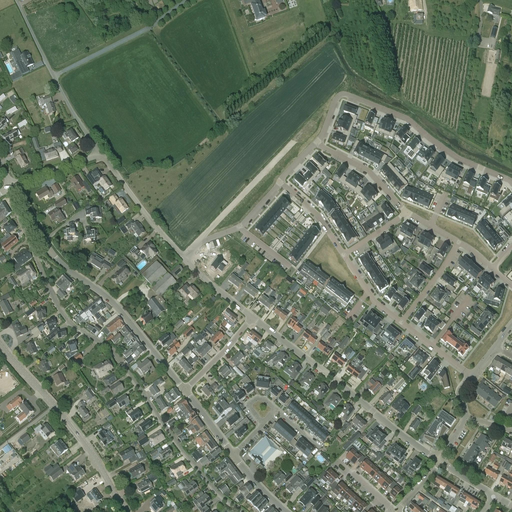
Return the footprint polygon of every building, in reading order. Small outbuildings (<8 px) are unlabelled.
[(263,12),(259,2),(263,0),(274,0),(276,5),(283,3),(282,0),(249,0),(252,7),(251,7),(254,16),(253,17),(254,20),(256,21),(257,23),(265,20),(265,18),(266,17),(264,12),(263,12)] [(409,0),(411,11),(414,11),(420,11),(423,10),(421,0),(409,0)] [(493,15),(499,16),(501,9),(494,7),(489,6),(487,13),(493,14),(492,15),(493,15)] [(417,15),(417,16),(414,16),(414,24),(423,24),(423,22),(424,21),(423,15),(417,15)] [(28,53),(20,56),(26,68),(33,65),(28,53)] [(38,97),(36,98),(39,107),(42,107),(42,106),(44,105),(44,104),(46,104),(47,107),(49,115),(56,112),(53,104),(52,102),(50,96),(42,99),(43,99),(39,100),(38,97)] [(17,110),(15,107),(6,112),(8,116),(17,110)] [(345,107),(344,111),(344,112),(351,115),(350,118),(356,120),(357,117),(355,116),(357,111),(356,110),(352,108),(352,109),(346,107),(346,108),(345,107)] [(370,115),(365,127),(370,130),(373,132),(376,126),(372,124),(375,117),(374,116),(371,114),(371,115),(370,115)] [(0,131),(7,125),(6,124),(8,122),(5,118),(3,120),(2,120),(0,121),(0,131)] [(340,121),(339,124),(352,128),(354,123),(355,123),(356,120),(350,118),(348,121),(342,118),(341,121),(340,121)] [(25,120),(18,125),(20,129),(28,124),(25,120)] [(377,126),(375,133),(378,134),(378,133),(384,135),(389,123),(386,121),(386,122),(383,121),(380,128),(377,126)] [(389,123),(384,135),(389,137),(389,138),(392,139),(394,133),(391,132),(394,125),(392,124),(389,123)] [(339,127),(338,129),(344,132),(343,135),(349,137),(350,134),(352,128),(339,124),(338,127),(339,127)] [(15,131),(3,137),(4,139),(6,143),(7,144),(18,137),(18,136),(20,135),(18,130),(15,132),(15,131)] [(63,133),(62,134),(62,135),(62,136),(65,140),(68,138),(72,143),(79,139),(72,130),(66,134),(65,133),(63,133)] [(403,130),(396,138),(401,141),(405,145),(410,140),(406,136),(407,135),(408,134),(406,132),(404,130),(403,130)] [(334,136),(333,140),(334,140),(333,141),(339,143),(339,144),(343,145),(343,144),(346,146),(348,140),(349,137),(343,135),(342,138),(335,135),(335,136),(334,136)] [(410,146),(408,148),(412,152),(408,156),(412,160),(419,151),(416,149),(420,144),(415,140),(412,143),(410,145),(410,146)] [(357,148),(354,154),(359,156),(365,145),(357,141),(354,147),(357,148)] [(62,152),(60,145),(54,147),(55,149),(44,153),(45,155),(44,155),(46,158),(46,160),(57,157),(57,154),(62,152)] [(365,145),(359,156),(364,159),(369,150),(370,148),(365,145)] [(70,155),(78,150),(75,146),(68,150),(70,152),(69,153),(70,155)] [(22,149),(20,149),(16,152),(18,157),(17,157),(18,157),(16,158),(22,169),(24,167),(27,166),(29,165),(23,154),(24,153),(22,149)] [(369,150),(364,159),(369,161),(374,152),(369,150)] [(374,152),(369,161),(374,164),(379,153),(375,150),(374,152)] [(423,151),(418,157),(428,164),(434,155),(434,154),(431,152),(429,151),(428,152),(427,154),(423,151)] [(379,153),(374,164),(378,166),(381,161),(384,163),(387,157),(379,153)] [(315,160),(314,160),(319,165),(317,168),(322,173),(324,170),(329,166),(326,163),(324,160),(323,161),(318,156),(318,157),(317,157),(315,159),(315,160)] [(438,158),(431,169),(437,173),(436,174),(435,175),(439,178),(444,171),(440,168),(444,162),(438,158)] [(390,164),(381,172),(385,177),(394,169),(390,164)] [(309,172),(306,175),(312,182),(320,174),(311,165),(310,165),(308,167),(306,169),(309,172)] [(342,167),(335,177),(340,180),(339,182),(342,184),(345,178),(343,177),(347,171),(345,170),(346,169),(343,168),(342,167)] [(445,172),(442,178),(445,179),(445,178),(450,181),(456,170),(455,169),(452,167),(451,167),(448,173),(445,172)] [(394,169),(385,177),(390,182),(399,174),(394,169)] [(456,170),(450,181),(455,184),(458,186),(461,180),(458,179),(461,172),(460,172),(460,171),(457,170),(456,170)] [(105,191),(107,190),(110,187),(112,186),(105,177),(103,178),(99,174),(95,177),(94,178),(97,183),(98,182),(103,188),(99,190),(102,193),(103,194),(104,194),(106,194),(106,192),(105,191)] [(345,178),(342,184),(344,185),(345,185),(350,188),(357,178),(352,174),(348,180),(345,178)] [(399,174),(390,182),(394,187),(403,179),(399,174)] [(296,180),(295,181),(300,185),(299,186),(301,188),(302,187),(304,190),(312,182),(306,175),(302,179),(299,176),(299,177),(298,177),(295,180),(296,180)] [(468,175),(463,186),(469,189),(470,186),(474,188),(477,182),(475,182),(472,180),(473,178),(474,177),(472,176),(469,175),(468,175)] [(77,192),(84,187),(89,194),(92,191),(90,188),(90,187),(89,185),(88,186),(85,181),(82,183),(78,177),(70,182),(77,192)] [(357,178),(350,188),(354,192),(357,194),(361,189),(358,187),(362,181),(357,178)] [(403,179),(394,187),(398,191),(407,184),(403,179)] [(481,180),(477,192),(487,196),(490,188),(486,186),(486,184),(487,183),(486,182),(483,180),(482,181),(481,180)] [(495,186),(490,198),(495,201),(498,202),(500,197),(497,195),(500,188),(499,188),(500,188),(496,186),(496,187),(495,186)] [(361,189),(357,194),(359,196),(363,200),(365,199),(373,191),(371,189),(369,187),(364,192),(361,189)] [(408,187),(403,198),(408,200),(413,189),(408,187)] [(46,188),(36,194),(40,201),(48,196),(49,199),(54,196),(50,188),(47,190),(46,188)] [(413,189),(408,200),(413,202),(418,191),(413,189)] [(323,191),(315,200),(320,203),(326,196),(327,194),(323,191)] [(373,191),(365,199),(369,203),(367,205),(368,207),(369,207),(373,203),(371,201),(377,196),(375,194),(376,194),(373,191)] [(418,191),(413,202),(418,204),(423,193),(418,191)] [(423,193),(418,204),(423,206),(428,195),(423,193)] [(111,200),(110,201),(113,205),(115,204),(122,214),(128,209),(121,199),(120,200),(119,200),(119,201),(116,197),(114,195),(109,198),(111,200)] [(428,195),(423,206),(428,208),(433,197),(428,195)] [(320,203),(319,204),(323,207),(324,207),(331,201),(326,196),(320,203)] [(67,204),(63,198),(55,204),(58,209),(67,204)] [(282,198),(278,203),(286,210),(290,205),(282,198)] [(502,211),(500,213),(503,216),(510,210),(508,207),(511,204),(511,198),(510,198),(502,205),(505,208),(502,211)] [(331,201),(324,207),(327,211),(335,206),(331,201)] [(1,222),(11,213),(4,203),(0,206),(0,223),(2,222),(1,222)] [(89,203),(85,207),(85,208),(85,212),(86,216),(90,216),(91,223),(95,222),(95,219),(97,219),(99,219),(102,218),(101,214),(98,214),(98,210),(97,207),(93,208),(93,207),(90,207),(89,203)] [(278,203),(275,206),(283,213),(286,210),(278,203)] [(385,203),(377,208),(380,214),(383,212),(388,219),(393,215),(389,209),(390,209),(388,206),(387,206),(385,203)] [(335,206),(327,211),(330,216),(340,209),(337,205),(335,206)] [(275,206),(272,210),(279,217),(283,213),(275,206)] [(452,206),(447,217),(452,219),(453,219),(457,208),(452,206)] [(452,219),(458,221),(462,211),(463,210),(462,210),(457,208),(453,219),(452,219)] [(58,209),(48,215),(52,222),(58,218),(61,223),(66,220),(63,215),(61,216),(58,209)] [(272,210),(268,214),(276,221),(279,217),(272,210)] [(339,211),(330,217),(334,222),(342,216),(339,211)] [(462,211),(458,221),(463,223),(467,213),(462,211)] [(377,212),(371,215),(378,225),(383,222),(377,212)] [(467,213),(463,223),(467,225),(472,215),(467,212),(467,213)] [(268,214),(265,218),(273,225),(276,221),(268,214)] [(472,215),(467,225),(473,227),(477,216),(472,214),(472,215)] [(334,222),(333,222),(336,227),(337,227),(345,221),(347,220),(344,215),(342,216),(334,222)] [(371,215),(365,219),(372,229),(378,225),(371,215)] [(265,218),(261,222),(269,229),(273,225),(265,218)] [(365,219),(360,223),(366,233),(372,229),(365,219)] [(345,221),(337,227),(340,231),(348,225),(345,221)] [(141,226),(140,225),(139,225),(137,223),(135,225),(132,222),(126,226),(128,230),(132,227),(139,237),(145,233),(140,227),(141,226)] [(261,222),(258,226),(266,232),(269,229),(261,222)] [(486,222),(477,230),(480,234),(488,228),(490,227),(486,222)] [(9,234),(16,229),(11,223),(4,228),(6,231),(4,233),(6,235),(5,236),(6,237),(1,240),(4,243),(0,246),(6,253),(18,243),(13,236),(11,237),(9,234)] [(399,229),(395,236),(398,237),(400,235),(404,238),(411,227),(410,226),(411,225),(407,223),(407,224),(406,224),(402,230),(399,229)] [(71,238),(75,238),(78,237),(78,233),(75,233),(74,225),(70,226),(70,230),(66,230),(63,231),(64,235),(66,235),(67,239),(67,242),(72,241),(71,238)] [(348,225),(340,231),(343,236),(351,230),(348,225)] [(258,226),(254,230),(262,237),(266,232),(258,226)] [(411,227),(404,238),(410,241),(409,242),(412,244),(415,238),(412,236),(416,230),(416,229),(416,228),(413,226),(412,227),(411,227)] [(90,228),(85,228),(86,236),(83,237),(84,241),(91,240),(91,243),(96,243),(95,236),(98,235),(97,231),(90,232),(90,228)] [(311,228),(307,232),(316,238),(319,234),(311,228)] [(488,228),(480,234),(483,238),(491,232),(488,228)] [(343,236),(342,236),(345,240),(356,233),(353,229),(351,230),(343,236)] [(307,232),(304,236),(313,242),(316,238),(307,232)] [(491,232),(483,238),(487,243),(495,236),(491,232)] [(356,233),(345,240),(348,244),(348,245),(354,241),(357,240),(356,240),(359,238),(356,233)] [(417,239),(414,245),(422,250),(423,248),(429,237),(424,234),(420,241),(417,239)] [(487,243),(491,247),(490,247),(500,239),(497,235),(495,237),(495,236),(487,243)] [(304,236),(301,240),(309,247),(313,242),(304,236)] [(384,237),(381,239),(389,251),(390,252),(398,246),(394,241),(391,242),(386,236),(384,237)] [(429,237),(423,248),(428,251),(427,253),(430,254),(433,249),(430,247),(434,240),(429,237)] [(379,241),(376,242),(381,249),(378,251),(382,257),(385,255),(385,254),(389,251),(381,239),(378,241),(379,241)] [(500,239),(490,247),(491,247),(494,251),(498,248),(498,249),(502,246),(501,246),(504,243),(500,239)] [(301,240),(298,245),(306,251),(309,247),(301,240)] [(140,252),(135,247),(130,252),(132,254),(132,255),(137,260),(140,257),(139,257),(143,253),(148,258),(149,256),(152,259),(158,253),(154,249),(155,248),(149,243),(141,251),(140,252)] [(298,245),(294,249),(303,255),(306,251),(298,245)] [(434,249),(426,262),(429,264),(429,265),(431,261),(434,262),(437,257),(442,260),(444,257),(445,257),(446,254),(449,248),(448,248),(448,247),(445,245),(445,246),(444,245),(440,252),(434,249)] [(294,249),(291,253),(300,260),(303,255),(294,249)] [(26,250),(14,258),(16,261),(15,261),(17,263),(12,266),(16,273),(21,269),(20,267),(32,258),(30,256),(28,253),(26,250)] [(366,256),(359,261),(362,265),(373,258),(370,254),(372,253),(370,250),(364,253),(366,256)] [(105,261),(93,253),(90,259),(93,261),(91,264),(101,270),(103,267),(107,270),(110,265),(104,262),(105,261)] [(291,253),(288,258),(296,264),(300,260),(291,253)] [(373,258),(362,265),(365,270),(375,263),(376,263),(373,258)] [(457,262),(454,268),(456,270),(459,266),(463,270),(470,262),(466,258),(460,265),(457,262)] [(217,259),(211,267),(216,271),(219,268),(226,273),(229,268),(217,259)] [(423,265),(419,270),(429,277),(430,276),(433,273),(432,273),(433,272),(427,267),(429,264),(426,262),(423,260),(421,263),(423,265)] [(470,262),(463,270),(467,273),(474,265),(470,261),(470,262)] [(117,285),(123,279),(124,281),(127,277),(126,277),(130,273),(124,267),(127,265),(124,262),(118,267),(121,270),(122,270),(121,271),(120,271),(112,279),(113,280),(113,281),(116,284),(117,285)] [(156,262),(141,276),(152,288),(167,273),(156,262)] [(302,264),(297,271),(300,273),(301,271),(305,274),(312,266),(307,263),(305,266),(302,264)] [(375,263),(365,270),(368,274),(378,268),(375,263)] [(37,276),(30,265),(15,275),(22,286),(23,287),(30,283),(29,281),(37,276)] [(474,265),(467,273),(471,277),(478,269),(474,265)] [(175,279),(177,276),(183,270),(178,266),(172,271),(170,273),(175,279)] [(312,266),(305,274),(310,278),(316,270),(312,266)] [(368,274),(371,279),(382,272),(379,267),(378,268),(368,274)] [(478,269),(471,277),(475,281),(482,273),(478,269)] [(316,270),(310,278),(314,281),(320,273),(316,270)] [(416,270),(410,277),(421,285),(422,283),(423,284),(425,283),(423,282),(425,280),(419,275),(421,273),(416,270)] [(382,272),(371,279),(374,283),(383,278),(385,276),(382,272)] [(154,313),(157,318),(158,317),(157,317),(165,312),(168,309),(164,304),(165,303),(163,300),(169,294),(167,291),(176,283),(167,273),(151,289),(157,296),(155,299),(147,304),(152,310),(154,313)] [(320,273),(314,281),(318,284),(324,276),(320,273)] [(63,293),(69,287),(71,289),(73,287),(71,285),(72,284),(65,276),(56,285),(60,290),(57,293),(62,300),(66,296),(63,293)] [(233,285),(237,280),(232,276),(228,281),(233,285)] [(318,284),(317,287),(321,290),(329,280),(324,276),(318,284)] [(444,280),(443,281),(448,285),(446,288),(453,293),(455,290),(452,288),(456,283),(447,276),(446,277),(445,277),(443,279),(444,280)] [(478,279),(472,286),(475,288),(476,287),(480,291),(481,290),(490,279),(488,277),(488,278),(485,276),(480,282),(478,279)] [(18,287),(17,286),(12,277),(8,280),(13,288),(14,290),(18,287)] [(383,278),(374,283),(377,288),(386,282),(383,278)] [(411,278),(405,285),(410,289),(412,286),(418,290),(421,286),(414,280),(411,278)] [(490,279),(481,290),(485,294),(484,295),(487,297),(491,292),(489,290),(494,284),(492,282),(492,281),(490,279)] [(240,282),(237,280),(233,285),(238,289),(242,283),(240,282)] [(243,292),(249,296),(260,281),(258,280),(253,286),(251,288),(248,286),(243,292)] [(332,280),(324,290),(328,294),(336,284),(332,280)] [(258,289),(257,288),(261,282),(260,281),(249,296),(254,299),(258,293),(256,291),(258,289)] [(377,288),(380,293),(389,287),(386,282),(377,288)] [(190,288),(186,284),(179,292),(185,298),(186,298),(189,295),(194,300),(196,298),(199,296),(200,294),(192,286),(190,288)] [(336,284),(328,294),(333,297),(340,287),(336,284)] [(340,287),(333,297),(337,300),(345,290),(340,287)] [(393,287),(385,298),(386,298),(385,299),(388,300),(390,302),(392,299),(396,302),(402,294),(393,287)] [(435,293),(435,294),(445,302),(451,294),(446,290),(444,292),(439,288),(435,293)] [(487,297),(485,300),(500,304),(504,291),(502,290),(499,289),(497,289),(496,294),(494,294),(491,292),(487,297)] [(345,290),(337,300),(342,303),(349,294),(345,290)] [(402,294),(396,302),(399,305),(397,307),(399,308),(398,308),(401,311),(402,311),(403,311),(409,303),(404,299),(407,296),(403,293),(402,294)] [(0,300),(2,303),(0,304),(0,305),(6,316),(8,315),(9,316),(10,315),(9,314),(13,313),(6,301),(11,298),(8,294),(0,298),(0,300)] [(342,303),(341,304),(345,308),(347,306),(347,305),(353,297),(349,294),(342,303)] [(433,295),(431,297),(432,297),(431,298),(437,302),(434,305),(439,309),(445,302),(435,294),(433,295)] [(259,302),(264,306),(268,301),(263,297),(259,302)] [(268,301),(264,306),(269,310),(275,302),(271,299),(270,298),(268,301)] [(98,299),(94,302),(99,308),(103,305),(98,299)] [(95,312),(99,308),(94,302),(86,309),(92,315),(95,312)] [(324,306),(320,312),(326,316),(330,311),(324,306)] [(32,308),(24,314),(27,318),(35,312),(32,308)] [(46,318),(45,315),(46,315),(44,308),(41,309),(41,308),(36,310),(39,320),(46,318)] [(82,312),(89,320),(92,324),(94,322),(91,318),(93,317),(92,315),(86,309),(82,312)] [(277,309),(273,314),(278,317),(282,312),(280,310),(277,309)] [(141,319),(143,322),(154,313),(152,310),(141,319)] [(282,312),(278,317),(283,321),(287,316),(289,314),(286,311),(285,311),(284,310),(282,312)] [(416,315),(413,319),(415,320),(414,320),(418,323),(418,322),(419,323),(424,317),(426,319),(430,313),(427,311),(425,314),(420,310),(419,312),(418,312),(416,315)] [(488,310),(484,314),(492,320),(495,316),(488,310)] [(224,321),(225,321),(226,323),(232,315),(230,313),(230,312),(228,311),(227,311),(223,316),(222,317),(223,320),(224,321)] [(82,312),(79,315),(85,322),(86,323),(89,320),(82,312)] [(369,327),(377,316),(371,312),(366,318),(364,316),(360,322),(362,324),(364,323),(369,327)] [(157,318),(154,313),(143,322),(146,325),(152,320),(153,321),(157,318)] [(429,321),(424,327),(426,329),(429,331),(436,321),(437,320),(432,317),(433,315),(430,313),(426,319),(429,321)] [(484,314),(481,318),(489,325),(492,320),(484,314)] [(85,322),(79,315),(74,319),(73,320),(78,326),(79,324),(80,326),(85,322)] [(226,323),(225,321),(223,324),(225,325),(224,326),(225,327),(228,324),(230,322),(233,324),(235,326),(238,323),(235,321),(237,319),(236,319),(237,318),(235,317),(234,317),(232,315),(226,323)] [(218,316),(212,322),(215,325),(221,319),(218,316)] [(297,324),(299,322),(302,318),(300,316),(297,320),(295,319),(294,320),(292,319),(287,325),(293,330),(297,324)] [(383,321),(377,316),(369,327),(374,331),(373,332),(376,335),(381,329),(378,327),(383,321)] [(118,317),(106,327),(111,334),(120,327),(121,329),(125,326),(118,317)] [(481,318),(477,323),(485,329),(489,325),(481,318)] [(48,328),(50,333),(57,328),(56,326),(57,325),(55,319),(46,321),(48,328)] [(179,328),(184,324),(180,320),(174,326),(178,330),(180,328),(179,328)] [(436,321),(429,331),(431,333),(432,333),(434,334),(439,328),(441,330),(445,325),(442,322),(441,324),(436,321)] [(35,326),(36,327),(38,330),(44,326),(41,322),(35,326)] [(321,323),(317,329),(308,341),(313,345),(317,340),(315,338),(317,336),(316,335),(316,334),(319,336),(320,335),(322,337),(327,331),(330,327),(328,325),(326,327),(323,331),(320,329),(323,325),(321,323)] [(477,323),(474,327),(482,333),(485,329),(477,323)] [(298,334),(302,328),(297,324),(293,330),(298,334)] [(17,338),(27,333),(25,327),(21,329),(20,325),(13,328),(17,338)] [(88,328),(87,330),(93,334),(96,336),(99,333),(94,329),(88,325),(87,327),(88,328)] [(30,332),(33,335),(39,331),(38,330),(36,327),(32,330),(30,332)] [(126,327),(120,332),(125,339),(132,334),(126,327)] [(183,335),(186,339),(194,331),(191,327),(183,335)] [(311,334),(311,335),(306,331),(302,337),(308,341),(317,329),(315,327),(311,332),(313,333),(312,334),(311,334)] [(474,327),(470,332),(478,338),(482,333),(474,327)] [(384,337),(389,341),(396,332),(390,328),(386,333),(384,332),(380,336),(382,338),(384,337)] [(50,341),(56,336),(57,336),(59,339),(67,336),(65,330),(59,331),(57,329),(47,338),(50,341)] [(212,335),(214,337),(219,342),(224,337),(219,333),(218,332),(215,334),(214,333),(214,334),(212,335)] [(247,341),(249,342),(251,344),(253,341),(257,336),(254,334),(254,333),(253,332),(252,332),(251,332),(248,337),(249,338),(247,341)] [(325,342),(330,335),(327,332),(321,339),(325,342)] [(396,332),(389,341),(394,345),(392,346),(395,348),(399,343),(396,341),(401,336),(396,332)] [(447,332),(441,340),(445,344),(447,342),(451,336),(452,336),(447,332)] [(118,334),(111,341),(114,344),(121,337),(118,334)] [(123,341),(127,345),(135,338),(132,334),(125,339),(123,341)] [(172,343),(177,339),(173,334),(170,336),(168,334),(166,336),(166,335),(158,341),(163,347),(166,345),(168,347),(173,344),(172,343)] [(108,343),(113,338),(110,335),(105,340),(108,343)] [(196,339),(194,341),(196,344),(199,341),(201,342),(203,340),(199,335),(195,339),(196,339)] [(253,341),(258,345),(262,340),(257,336),(253,341)] [(451,336),(447,342),(451,346),(456,339),(451,336)] [(219,342),(214,337),(210,342),(215,346),(219,342)] [(138,342),(135,338),(127,345),(130,349),(138,342)] [(346,338),(338,348),(341,350),(349,340),(346,338)] [(317,348),(322,352),(331,340),(330,339),(324,345),(321,343),(317,348)] [(332,339),(331,340),(322,352),(327,356),(332,351),(329,349),(331,347),(332,347),(336,342),(332,339)] [(456,339),(451,346),(455,349),(460,342),(456,339)] [(460,342),(455,349),(459,352),(464,346),(466,343),(462,340),(460,342)] [(71,354),(76,352),(76,351),(77,350),(76,347),(77,347),(75,341),(67,344),(69,350),(71,354)] [(407,352),(411,355),(414,352),(412,350),(414,348),(406,341),(396,351),(400,355),(403,351),(407,352)] [(37,353),(33,342),(25,345),(30,356),(37,353)] [(126,359),(132,354),(142,346),(138,342),(130,349),(123,355),(126,359)] [(273,345),(271,344),(270,345),(267,342),(264,346),(263,346),(261,349),(259,347),(257,349),(255,352),(259,355),(258,356),(259,357),(262,353),(261,352),(263,351),(265,352),(268,353),(270,351),(273,347),(273,346),(273,345)] [(172,347),(166,351),(170,357),(176,352),(176,351),(178,349),(177,347),(179,346),(177,343),(172,347)] [(60,353),(65,349),(62,344),(57,348),(60,353)] [(200,348),(202,350),(207,354),(211,350),(206,345),(204,344),(200,348)] [(50,355),(56,350),(53,346),(47,351),(50,355)] [(137,358),(146,351),(142,346),(132,354),(133,355),(134,354),(137,358)] [(459,352),(458,354),(463,357),(469,349),(464,346),(459,352)] [(189,352),(186,348),(181,352),(184,356),(189,352)] [(207,354),(202,350),(198,354),(202,359),(207,354)] [(409,376),(413,380),(422,370),(419,367),(422,364),(423,365),(429,358),(419,351),(414,358),(418,361),(415,365),(417,367),(409,376)] [(352,352),(347,359),(350,361),(355,354),(352,352)] [(239,353),(235,357),(241,364),(243,362),(241,360),(243,358),(244,359),(246,357),(243,353),(241,355),(239,353)] [(79,368),(83,366),(79,361),(82,359),(79,354),(72,359),(79,368)] [(267,364),(271,360),(272,361),(276,357),(274,354),(267,360),(265,362),(267,364)] [(289,358),(283,354),(280,358),(278,356),(273,363),(276,365),(278,363),(282,366),(289,358)] [(331,360),(337,364),(342,357),(341,356),(340,357),(336,354),(331,360)] [(357,360),(359,361),(355,365),(352,363),(350,366),(350,365),(346,371),(351,375),(361,363),(364,358),(360,355),(357,360)] [(133,361),(130,357),(125,361),(128,365),(133,361)] [(192,360),(189,363),(188,365),(183,369),(185,371),(184,372),(186,374),(187,373),(189,375),(193,371),(191,369),(192,369),(190,367),(198,359),(196,357),(192,361),(192,360)] [(230,362),(235,366),(236,368),(241,364),(235,357),(230,362)] [(337,364),(342,368),(346,362),(342,359),(343,358),(342,357),(337,364)] [(496,368),(501,371),(506,363),(501,360),(496,358),(493,364),(497,366),(496,368)] [(179,365),(183,369),(188,365),(184,360),(179,365)] [(46,361),(39,364),(44,374),(50,371),(46,361)] [(102,363),(93,368),(99,378),(108,374),(107,372),(113,369),(108,361),(102,364),(102,363)] [(151,372),(154,370),(147,361),(142,365),(142,364),(139,361),(131,368),(133,372),(138,368),(139,370),(137,371),(141,376),(143,374),(143,375),(149,370),(151,372)] [(426,379),(430,382),(441,368),(439,367),(440,366),(434,361),(426,371),(430,374),(426,379)] [(299,367),(294,363),(288,371),(292,374),(290,376),(294,379),(299,373),(296,371),(299,367)] [(351,375),(357,379),(357,378),(360,381),(366,373),(361,369),(361,368),(360,367),(363,364),(361,363),(351,375)] [(506,374),(511,366),(506,363),(501,371),(506,374)] [(225,367),(218,373),(225,380),(231,373),(232,375),(234,373),(234,372),(231,369),(229,371),(225,367)] [(448,386),(444,371),(441,371),(437,377),(440,378),(442,384),(441,384),(443,387),(448,386)] [(61,374),(53,378),(57,386),(65,383),(61,374)] [(306,378),(304,377),(299,383),(302,385),(304,383),(308,386),(315,378),(309,374),(306,378)] [(383,382),(382,382),(382,381),(382,380),(381,380),(380,380),(380,379),(379,379),(378,379),(375,376),(373,379),(367,385),(371,388),(368,390),(374,395),(381,387),(380,386),(383,384),(383,383),(383,382)] [(104,381),(108,386),(114,383),(110,377),(104,381)] [(258,389),(262,390),(263,378),(257,378),(257,381),(255,381),(254,384),(256,384),(256,388),(258,389)] [(269,379),(263,378),(262,390),(265,390),(268,390),(268,386),(270,386),(271,383),(269,383),(269,379)] [(248,384),(244,379),(241,381),(245,387),(242,389),(240,391),(244,397),(247,395),(249,394),(250,395),(254,392),(248,384)] [(387,385),(389,387),(395,381),(392,379),(387,385)] [(279,390),(283,385),(280,382),(276,387),(270,394),(273,397),(274,397),(276,398),(279,400),(284,394),(281,392),(279,390)] [(397,392),(400,394),(408,384),(405,382),(397,392)] [(486,389),(486,388),(482,386),(484,384),(482,382),(480,384),(480,385),(481,385),(475,393),(480,397),(486,389)] [(114,396),(124,389),(119,383),(110,389),(114,396)] [(209,388),(207,385),(202,390),(208,397),(213,392),(218,387),(219,386),(217,383),(215,384),(215,383),(209,388)] [(326,387),(321,383),(315,391),(319,395),(317,397),(321,400),(326,394),(323,392),(326,387)] [(244,397),(240,391),(235,385),(232,388),(237,393),(234,395),(231,397),(234,402),(236,403),(238,401),(239,402),(241,400),(241,401),(245,398),(244,397)] [(153,397),(159,393),(155,386),(149,390),(153,397)] [(487,386),(486,388),(486,389),(480,397),(485,401),(491,393),(491,392),(487,390),(489,388),(488,387),(487,386)] [(506,387),(503,392),(509,396),(511,391),(506,387)] [(170,404),(181,397),(175,389),(165,397),(167,400),(165,402),(167,405),(170,403),(170,404)] [(288,389),(284,394),(279,400),(278,401),(281,404),(282,404),(284,405),(287,407),(292,402),(289,399),(287,397),(291,392),(288,389)] [(391,398),(391,397),(388,395),(390,393),(386,389),(384,391),(386,393),(379,401),(384,405),(391,398)] [(95,397),(90,390),(85,394),(90,401),(95,397)] [(496,397),(496,396),(492,393),(494,391),(493,391),(492,390),(491,392),(491,393),(485,401),(490,405),(496,397)] [(497,394),(496,396),(496,397),(490,405),(495,409),(502,401),(497,397),(499,395),(498,395),(497,394)] [(125,396),(116,402),(120,409),(125,406),(126,407),(130,405),(129,403),(130,402),(125,396)] [(328,407),(330,404),(335,408),(341,400),(336,396),(332,400),(330,398),(325,404),(328,407)] [(18,397),(9,405),(13,410),(17,406),(20,409),(23,413),(16,418),(20,423),(26,417),(26,418),(33,412),(26,404),(23,406),(21,403),(22,402),(18,397)] [(155,402),(162,412),(168,408),(161,397),(155,402)] [(216,402),(218,404),(214,408),(220,416),(230,408),(221,397),(216,402)] [(403,399),(400,397),(392,407),(396,409),(396,410),(395,411),(399,414),(397,417),(400,419),(409,408),(402,402),(401,402),(403,399)] [(177,414),(187,406),(187,405),(186,403),(186,404),(183,401),(182,401),(181,402),(176,406),(173,408),(177,414)] [(88,415),(89,414),(84,408),(86,406),(82,402),(78,405),(81,409),(78,412),(83,418),(82,419),(84,422),(90,417),(88,415)] [(236,403),(234,402),(230,406),(234,410),(238,406),(236,403)] [(291,414),(298,406),(294,402),(287,410),(291,414)] [(347,404),(340,412),(345,416),(343,418),(346,421),(348,423),(353,416),(351,415),(348,413),(352,408),(347,404)] [(416,417),(421,409),(417,405),(411,413),(416,417)] [(177,414),(181,419),(191,412),(191,411),(191,410),(190,409),(187,406),(177,414)] [(302,409),(298,406),(291,414),(295,417),(302,409)] [(133,413),(130,409),(125,412),(128,417),(129,416),(133,423),(142,416),(137,410),(133,413)] [(306,413),(302,409),(295,417),(299,421),(306,413)] [(229,420),(226,423),(230,428),(238,421),(235,416),(237,414),(234,410),(226,416),(229,420)] [(422,439),(434,447),(434,446),(436,448),(449,430),(444,426),(446,424),(447,425),(451,427),(455,420),(452,418),(442,411),(437,418),(439,419),(437,421),(435,420),(424,436),(423,435),(422,439)] [(191,412),(181,419),(183,422),(187,419),(189,423),(196,418),(195,417),(195,416),(194,415),(191,412)] [(303,425),(310,417),(306,413),(299,421),(303,425)] [(314,420),(310,417),(303,425),(307,428),(313,421),(314,420)] [(351,428),(353,430),(362,421),(357,417),(352,423),(354,425),(353,426),(351,428)] [(415,420),(409,428),(415,432),(420,424),(420,423),(422,421),(417,417),(415,420)] [(188,432),(190,431),(200,424),(197,419),(190,424),(191,425),(186,429),(188,432)] [(243,437),(242,436),(246,432),(242,427),(248,423),(245,419),(239,424),(234,428),(237,432),(234,434),(238,439),(239,439),(240,439),(243,437)] [(139,422),(134,425),(136,428),(140,434),(138,435),(139,437),(141,436),(144,434),(143,433),(152,426),(151,425),(151,424),(149,422),(148,420),(141,424),(139,422)] [(313,421),(307,428),(306,429),(310,433),(317,425),(313,421)] [(361,431),(366,425),(362,421),(353,430),(356,432),(358,430),(360,432),(361,431)] [(279,431),(283,426),(279,422),(277,425),(274,423),(270,428),(272,430),(273,430),(277,433),(279,431)] [(348,423),(340,431),(343,433),(350,426),(348,423)] [(40,425),(34,430),(37,434),(41,431),(47,438),(54,433),(47,424),(42,428),(40,425)] [(201,425),(200,424),(190,431),(193,434),(196,432),(197,433),(203,428),(203,429),(204,428),(203,427),(203,426),(203,425),(201,425)] [(310,433),(315,436),(322,428),(317,425),(310,433)] [(288,429),(283,426),(279,431),(277,433),(281,437),(283,435),(288,429)] [(322,428),(315,436),(319,440),(326,432),(322,428)] [(283,435),(281,437),(285,440),(287,438),(292,433),(288,429),(283,435)] [(365,437),(372,444),(381,433),(378,431),(376,430),(372,434),(369,432),(365,437)] [(105,448),(107,446),(106,446),(113,441),(105,431),(98,436),(101,440),(100,441),(105,448)] [(154,446),(165,439),(160,431),(149,438),(154,446)] [(202,448),(205,446),(212,440),(206,432),(201,436),(197,439),(195,440),(195,441),(194,441),(195,442),(196,441),(200,447),(201,447),(202,448)] [(326,432),(319,440),(323,444),(330,436),(326,432)] [(357,432),(349,441),(352,445),(361,436),(357,432)] [(293,444),(295,442),(294,440),(296,437),(292,433),(287,438),(285,440),(289,444),(291,447),(293,444)] [(384,437),(385,436),(381,433),(372,444),(380,450),(385,445),(382,443),(386,438),(384,437)] [(31,440),(26,434),(19,439),(24,445),(31,440)] [(186,439),(183,434),(178,438),(181,443),(186,439)] [(141,447),(148,442),(144,435),(136,440),(141,447)] [(482,435),(478,440),(486,446),(485,447),(488,448),(489,446),(487,445),(489,441),(491,443),(493,441),(490,439),(489,440),(482,435)] [(266,472),(285,452),(280,447),(278,449),(265,437),(248,455),(266,472)] [(506,450),(506,449),(510,442),(508,441),(508,439),(506,438),(505,440),(501,447),(504,448),(503,450),(505,451),(506,450)] [(207,449),(214,444),(212,440),(205,446),(207,449)] [(293,444),(291,447),(294,449),(295,447),(299,451),(300,450),(305,444),(301,440),(298,444),(295,442),(293,444)] [(478,440),(474,445),(474,446),(481,450),(481,451),(484,454),(485,453),(486,452),(483,450),(485,447),(486,446),(478,440)] [(58,450),(62,456),(68,451),(60,441),(54,446),(54,445),(50,448),(54,453),(58,450)] [(214,444),(207,449),(209,451),(211,453),(218,448),(214,444)] [(309,447),(305,444),(300,450),(299,451),(303,455),(304,453),(309,447)] [(474,446),(474,445),(473,445),(470,450),(478,456),(477,457),(479,458),(480,457),(481,456),(478,455),(481,451),(481,450),(474,446)] [(391,455),(394,457),(401,449),(397,446),(397,447),(395,446),(391,450),(389,448),(385,454),(390,458),(391,455)] [(304,453),(303,455),(307,458),(306,459),(308,462),(313,457),(310,455),(313,451),(309,447),(304,453)] [(349,460),(350,462),(356,455),(356,454),(355,454),(353,452),(355,450),(352,447),(347,452),(349,454),(346,458),(347,459),(346,459),(348,461),(349,460)] [(160,448),(150,455),(152,458),(157,454),(162,461),(163,460),(172,454),(168,448),(162,452),(160,448)] [(218,448),(211,453),(210,454),(211,456),(207,459),(211,464),(219,458),(217,455),(221,452),(218,448)] [(130,464),(137,461),(145,457),(142,451),(135,455),(131,449),(120,455),(124,462),(128,459),(128,460),(130,464)] [(402,458),(405,453),(404,452),(404,451),(401,449),(394,457),(392,460),(398,464),(398,463),(401,466),(405,460),(402,458)] [(203,458),(201,454),(201,453),(199,450),(191,455),(197,463),(203,458)] [(474,461),(474,462),(476,463),(477,461),(475,460),(477,457),(478,456),(470,450),(466,455),(474,461)] [(351,463),(353,465),(354,465),(357,462),(359,464),(361,463),(361,462),(364,458),(358,452),(356,454),(356,455),(350,462),(351,463)] [(471,466),(474,462),(474,461),(466,455),(462,461),(471,466)] [(199,462),(203,467),(210,462),(205,457),(199,462)] [(364,471),(370,465),(368,462),(369,460),(366,457),(364,458),(361,462),(361,463),(363,464),(360,468),(364,472),(364,471)] [(221,474),(225,471),(232,465),(227,458),(222,462),(215,468),(221,474)] [(419,467),(419,466),(420,464),(415,460),(411,465),(409,463),(405,468),(413,474),(416,469),(417,470),(418,469),(419,468),(419,467)] [(181,473),(186,470),(181,462),(170,469),(176,478),(182,475),(181,473)] [(485,474),(490,477),(498,463),(496,462),(492,470),(488,468),(485,474)] [(496,480),(499,474),(496,472),(500,465),(498,463),(490,477),(496,480)] [(76,482),(85,475),(80,468),(78,470),(74,465),(67,470),(76,482)] [(231,478),(238,472),(232,465),(225,471),(226,473),(227,472),(231,478)] [(364,471),(368,475),(376,466),(375,465),(373,467),(370,465),(364,471)] [(140,466),(129,472),(133,479),(144,472),(140,466)] [(372,479),(373,479),(379,472),(378,472),(376,469),(377,467),(376,466),(368,475),(372,478),(372,479)] [(59,469),(49,476),(53,481),(63,474),(59,469)] [(333,473),(331,471),(331,472),(330,471),(326,474),(324,472),(319,478),(323,481),(326,484),(327,482),(334,475),(333,474),(333,473)] [(500,482),(506,486),(511,474),(511,471),(508,476),(506,478),(503,476),(500,482)] [(231,478),(237,485),(240,481),(243,479),(238,472),(231,478)] [(279,472),(271,480),(278,486),(284,480),(286,483),(292,477),(288,473),(284,477),(279,472)] [(382,475),(380,473),(379,473),(379,472),(373,479),(374,480),(377,483),(385,475),(384,473),(382,475)] [(138,489),(138,490),(138,491),(138,492),(139,492),(140,492),(141,492),(142,494),(153,489),(150,484),(156,481),(158,480),(154,473),(152,474),(146,477),(148,481),(138,486),(139,488),(138,489)] [(303,483),(303,484),(308,489),(310,486),(311,487),(313,484),(312,484),(316,480),(314,477),(312,479),(309,477),(309,478),(308,477),(304,481),(298,475),(296,477),(296,476),(292,481),(293,482),(286,489),(290,494),(294,490),(295,491),(303,483)] [(332,490),(336,485),(336,486),(337,484),(335,482),(338,478),(337,478),(337,477),(335,475),(335,476),(334,475),(327,482),(330,484),(328,486),(332,489),(332,490)] [(377,483),(381,487),(388,480),(387,480),(385,478),(387,476),(385,475),(377,483)] [(439,488),(440,486),(443,481),(438,477),(435,482),(433,485),(439,488)] [(388,487),(391,489),(396,484),(389,478),(387,480),(388,480),(381,487),(385,491),(388,487)] [(176,483),(174,479),(167,484),(169,488),(176,483)] [(198,488),(193,482),(188,486),(185,481),(180,484),(184,489),(182,490),(187,496),(198,488)] [(446,489),(449,484),(443,481),(440,486),(446,489)] [(253,490),(247,484),(244,487),(243,486),(238,490),(240,492),(241,494),(236,499),(239,503),(245,498),(245,497),(249,493),(253,490)] [(337,497),(339,495),(345,488),(341,484),(338,487),(336,486),(336,485),(332,490),(332,489),(330,491),(337,497)] [(400,492),(401,492),(400,492),(402,490),(396,484),(391,489),(393,491),(390,495),(391,496),(390,496),(392,498),(393,498),(394,499),(395,499),(394,499),(400,492)] [(228,490),(224,485),(218,490),(223,495),(228,490)] [(451,492),(449,495),(455,499),(460,491),(454,487),(451,492)] [(304,507),(307,504),(313,497),(314,499),(317,495),(311,488),(307,492),(308,493),(299,502),(304,507)] [(340,499),(341,500),(349,492),(345,488),(339,495),(342,497),(340,499)] [(80,490),(71,496),(76,503),(85,496),(80,490)] [(99,496),(95,491),(90,494),(94,500),(92,501),(96,507),(101,503),(99,501),(102,499),(99,495),(99,496)] [(245,499),(253,507),(262,498),(256,492),(251,497),(249,495),(245,499)] [(347,502),(347,503),(353,496),(353,495),(349,492),(341,500),(342,502),(344,499),(347,502)] [(459,501),(464,505),(469,497),(464,493),(461,498),(459,501)] [(206,511),(209,510),(206,506),(205,507),(204,506),(210,501),(205,495),(196,502),(195,500),(193,502),(200,511),(206,511)] [(413,511),(418,508),(422,503),(426,498),(421,495),(418,499),(420,500),(415,505),(413,503),(409,508),(413,511)] [(353,496),(347,503),(348,503),(351,506),(349,508),(350,509),(358,500),(354,497),(354,496),(353,496)] [(314,507),(320,500),(317,497),(310,504),(314,507)] [(470,508),(471,507),(475,500),(469,497),(464,505),(470,508)] [(262,498),(253,507),(258,511),(264,511),(265,511),(263,509),(268,504),(262,498)] [(442,506),(445,501),(440,498),(437,503),(442,506)] [(151,506),(149,507),(153,511),(157,511),(160,511),(163,508),(160,505),(156,499),(150,504),(151,506)] [(356,510),(362,504),(358,500),(350,509),(351,510),(353,508),(356,510)] [(477,508),(480,503),(475,500),(471,507),(476,510),(477,508)] [(364,511),(363,511),(367,507),(362,503),(362,504),(356,510),(354,511),(364,511)]
